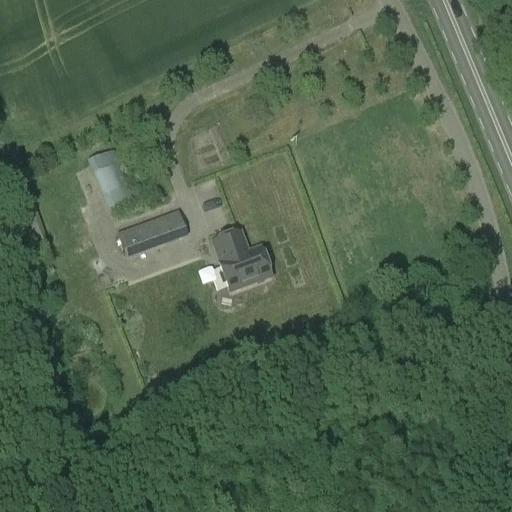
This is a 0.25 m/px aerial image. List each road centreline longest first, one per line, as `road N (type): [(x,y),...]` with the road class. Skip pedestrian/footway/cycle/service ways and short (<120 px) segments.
road 1 (unclassified): [(497,511),(508,338),(492,234),(393,0)]
road 2 (primary): [(511,167),(441,0)]
